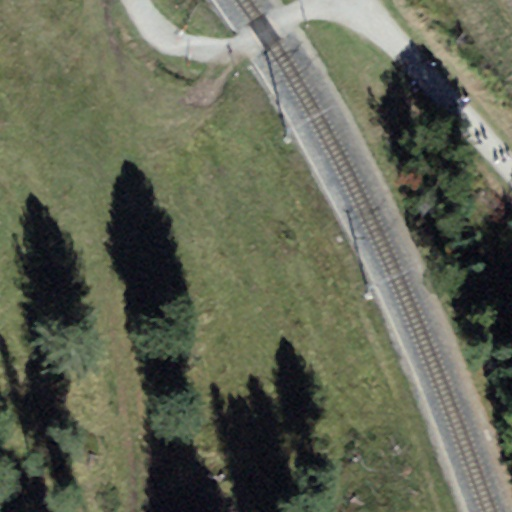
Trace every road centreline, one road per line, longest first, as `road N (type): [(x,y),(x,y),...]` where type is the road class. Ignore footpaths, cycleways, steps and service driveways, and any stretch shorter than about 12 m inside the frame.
road 1 (track): [(511,170),(360,0)]
road 2 (track): [(132,0),(155,30),(192,47),(236,46),(325,0)]
